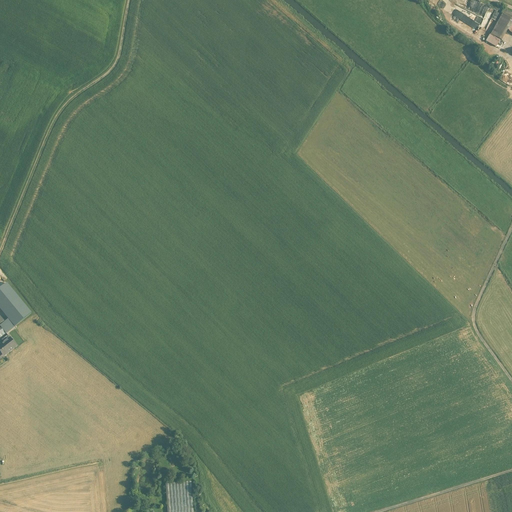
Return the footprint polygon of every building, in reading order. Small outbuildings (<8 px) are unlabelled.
[(502,13),(471,0),(449,0),(457,5),(466,11),(484,19),(480,27),(491,33),(502,13)] [(475,37),(480,27),(484,19),(466,11),(457,5),(449,21),(475,37)] [(511,13),(504,9),(502,13),(503,14),(511,19),(511,13)] [(511,19),(503,14),(491,35),(500,40),(502,41),(508,30),(511,23),(511,19)] [(500,40),(491,35),(487,42),(496,47),(500,40)] [(30,315),(6,285),(0,289),(0,310),(9,323),(13,328),(30,315)] [(9,323),(1,329),(3,331),(5,334),(13,328),(9,323)] [(16,347),(8,336),(2,341),(3,343),(0,345),(0,352),(1,352),(4,356),(16,347)] [(193,511),(191,482),(165,484),(167,511),(193,511)]
